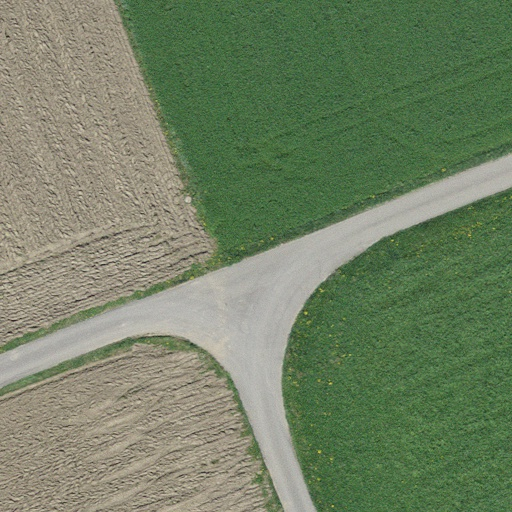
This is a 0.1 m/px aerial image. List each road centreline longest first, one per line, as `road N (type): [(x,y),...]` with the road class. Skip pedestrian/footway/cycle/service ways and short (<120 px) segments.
road 1 (unclassified): [(511,170),(211,289)]
road 2 (unclassified): [(299,511),(211,289)]
road 3 (unclassified): [(211,289),(0,372)]
